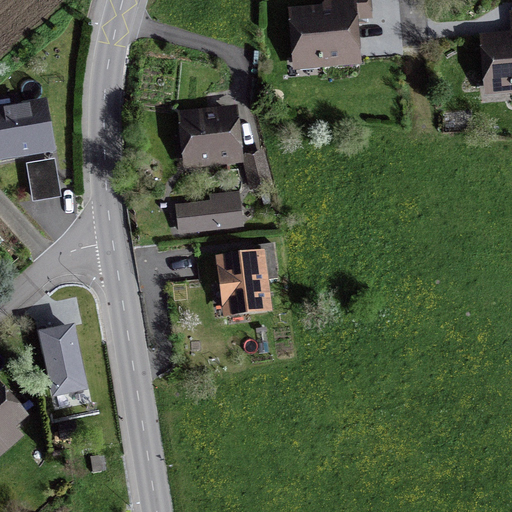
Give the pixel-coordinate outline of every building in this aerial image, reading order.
[(294,16),(297,58),(298,65),(316,64),(352,61),(349,28),(348,20),(366,18),(364,0),(333,0),(334,3),(335,13),(325,14),(294,16)] [(511,40),(485,42),(489,84),(490,91),(507,90),(511,89),(511,17),(511,18),(511,23),(511,40)] [(0,159),(54,150),(46,102),(0,109),(0,159)] [(185,125),(188,159),(189,164),(234,159),(229,115),(184,120),(185,125)] [(259,155),(243,160),(251,188),(267,184),(259,155)] [(33,205),(61,200),(55,162),(26,167),(33,205)] [(174,208),(177,230),(239,223),(237,201),(174,208)] [(222,316),(266,310),(259,253),(215,259),(222,316)] [(39,330),(52,396),(88,389),(75,323),(39,330)] [(22,417),(0,391),(0,436),(7,431),(22,417)]
